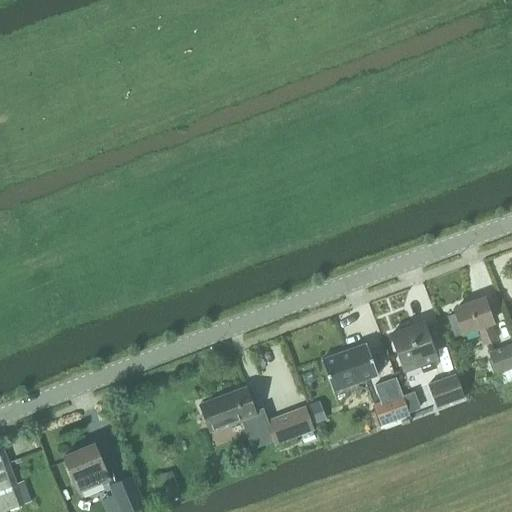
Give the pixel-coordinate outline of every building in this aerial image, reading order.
[(454,311),(456,314),(447,317),(454,337),(477,329),(483,345),(495,341),(489,324),(491,324),(483,300),(454,311)] [(400,328),(401,331),(391,335),(404,371),(420,365),(423,373),(436,368),(433,361),(436,360),(423,323),(412,327),(411,324),(400,328)] [(366,344),(321,360),(333,392),(378,376),(366,344)] [(489,354),(492,360),(488,362),(493,376),(511,368),(511,345),(489,354)] [(456,375),(427,386),(436,409),(464,398),(456,375)] [(211,431),(242,418),(246,429),(260,424),(246,389),(201,406),(211,431)] [(401,393),(373,403),(381,425),(408,415),(401,393)] [(304,406),(267,421),(276,443),(313,428),(304,406)] [(69,454),(64,456),(79,492),(114,478),(109,467),(105,469),(94,444),(80,450),(77,448),(70,451),(69,454)] [(2,449),(0,449),(0,511),(8,511),(23,507),(2,449)] [(132,477),(110,486),(120,511),(131,511),(145,506),(132,477)]
